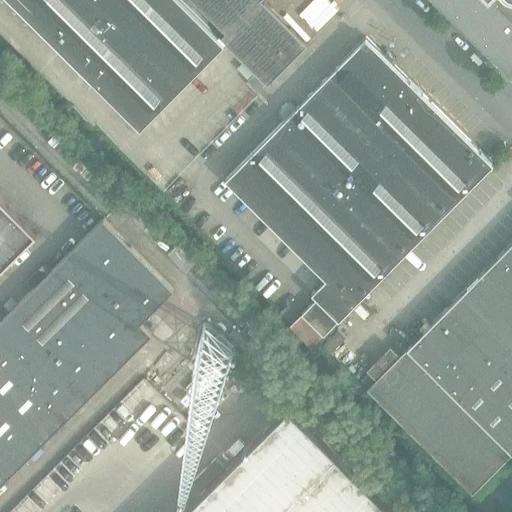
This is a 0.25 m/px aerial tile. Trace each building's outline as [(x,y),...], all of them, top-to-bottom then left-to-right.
[(261,0),(10,0),(62,51),(50,62),(72,84),(84,73),(140,129),(225,43),(267,86),(307,45),(261,0)] [(511,0),(435,0),(497,61),(499,60),(511,72),(511,0)] [(324,335),(493,164),(493,163),(394,65),(394,66),(390,62),(394,58),(387,51),(383,55),(379,51),(380,51),(366,37),(225,179),(296,249),(326,278),(312,293),(317,298),(302,313),(324,335)] [(254,73),(246,81),(258,93),(266,85),(254,73)] [(0,270),(36,235),(0,198),(0,270)] [(151,333),(140,322),(173,289),(103,218),(0,320),(0,391),(46,438),(151,333)] [(511,256),(504,249),(450,304),(511,365),(511,256)] [(511,365),(450,304),(408,346),(511,449),(511,365)] [(511,451),(511,449),(408,346),(367,387),(473,491),(511,451)] [(190,410),(216,384),(204,371),(178,397),(190,410)] [(0,484),(46,438),(0,391),(0,484)] [(394,511),(289,406),(267,427),(199,495),(215,511),(394,511)]
